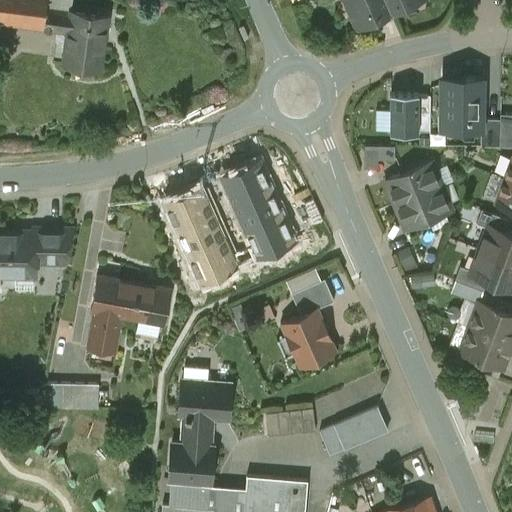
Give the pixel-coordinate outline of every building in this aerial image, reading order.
[(46,0),(0,0),(0,20),(42,26),(45,8),(46,0)] [(391,12),(385,0),(350,0),(353,5),(351,11),(358,26),(391,12)] [(385,0),(391,12),(406,5),(407,0),(385,0)] [(105,14),(71,8),(70,12),(45,8),(42,26),(68,31),(63,61),(96,66),(105,14)] [(481,76),(460,76),(460,78),(442,78),(441,129),(480,129),(481,104),(482,104),(483,89),(481,89),(481,76)] [(390,131),(417,131),(417,129),(417,95),(417,92),(390,92),(390,131)] [(429,94),(417,95),(417,129),(429,129),(429,94)] [(511,114),(500,114),(500,120),(499,144),(511,144),(511,114)] [(500,120),(484,119),(484,144),(499,145),(499,144),(500,120)] [(377,156),(377,146),(365,145),(365,166),(376,166),(377,156)] [(377,156),(393,156),(393,146),(377,146),(377,156)] [(257,159),(223,175),(254,244),(258,254),(293,238),(257,159)] [(430,160),(386,178),(396,202),(440,184),(430,160)] [(511,179),(505,177),(499,192),(502,193),(499,201),(511,206),(511,179)] [(199,184),(164,200),(200,280),(235,264),(231,254),(199,184)] [(440,184),(396,202),(406,226),(446,209),(448,203),(440,184)] [(509,219),(481,208),(476,222),(487,226),(488,224),(505,230),(509,219)] [(511,232),(505,230),(488,224),(487,226),(479,248),(511,259),(511,232)] [(74,227),(34,226),(34,230),(35,230),(35,262),(67,263),(74,227)] [(34,230),(0,229),(0,273),(15,274),(22,267),(34,267),(35,262),(35,230),(34,230)] [(231,254),(235,264),(258,254),(254,244),(231,254)] [(511,259),(479,248),(471,269),(470,272),(487,278),(511,287),(511,259)] [(471,269),(460,265),(455,279),(483,289),(487,278),(470,272),(471,269)] [(171,287),(96,273),(90,308),(93,308),(86,346),(115,351),(122,314),(164,323),(171,287)] [(324,276),(291,291),(300,312),(317,305),(317,306),(333,298),(324,276)] [(511,339),(511,313),(478,300),(469,324),(511,341),(511,339)] [(300,312),(280,321),(299,365),(336,348),(317,306),(317,305),(300,312)] [(511,341),(469,324),(460,349),(502,365),(511,341)] [(230,381),(181,377),(178,414),(182,414),(181,441),(210,443),(212,416),(228,417),(230,381)] [(98,382),(44,381),(44,406),(98,407),(98,382)] [(377,404),(333,422),(344,446),(388,428),(377,404)] [(312,406),(265,411),(267,434),(315,429),(312,406)] [(333,422),(319,429),(329,452),(344,446),(333,422)] [(181,441),(171,440),(168,478),(177,478),(175,503),(175,504),(196,505),(198,480),(210,481),(213,444),(210,443),(181,441)] [(304,511),(307,478),(246,473),(243,511),(304,511)] [(433,511),(428,496),(379,511),(433,511)] [(196,505),(175,504),(175,503),(162,502),(161,511),(214,511),(214,507),(196,505)]
